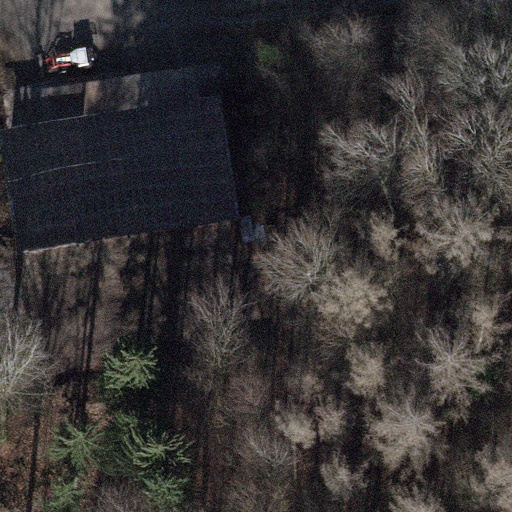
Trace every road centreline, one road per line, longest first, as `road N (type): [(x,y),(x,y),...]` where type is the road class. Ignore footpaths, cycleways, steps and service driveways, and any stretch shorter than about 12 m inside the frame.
road 1 (track): [(8,0),(176,29),(405,0)]
road 2 (track): [(0,376),(224,299)]
